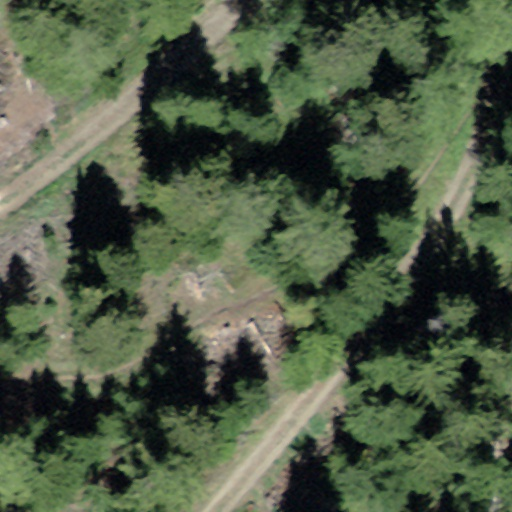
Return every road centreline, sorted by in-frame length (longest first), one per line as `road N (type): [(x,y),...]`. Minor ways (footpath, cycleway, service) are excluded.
road 1 (track): [(511,40),(463,178),(334,389),(213,511)]
road 2 (track): [(0,178),(220,20),(235,0)]
